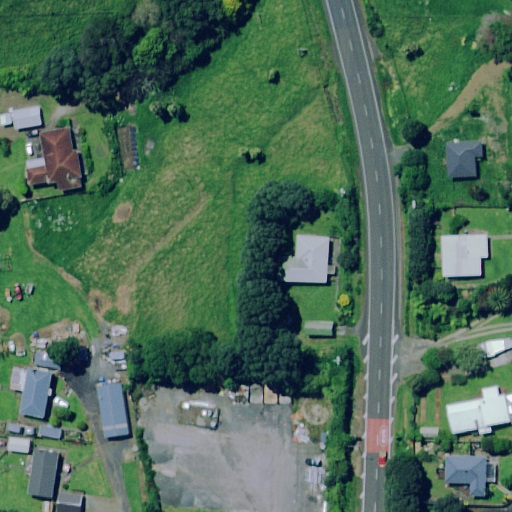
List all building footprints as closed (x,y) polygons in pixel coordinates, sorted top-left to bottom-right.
[(13,111),(13,107),(7,108),(8,112),(0,113),(0,126),(14,124),(15,130),(41,124),(37,106),(13,111)] [(61,192),(84,188),(82,178),(86,177),(81,150),(73,152),(69,128),(40,134),(45,159),(26,162),(30,186),(59,181),(61,192)] [(484,157),(483,142),(448,144),(450,178),(478,176),(477,157),(484,157)] [(490,257),(489,235),(444,236),(445,276),(482,275),(481,257),(490,257)] [(330,238),(300,236),(299,258),(282,257),(281,281),(328,283),(329,263),(339,263),(339,253),(329,252),(330,238)] [(335,322),(305,321),(304,336),(334,337),(335,322)] [(511,336),(501,339),(504,350),(511,348),(511,336)] [(486,345),(485,343),(475,345),(479,361),(497,356),(494,343),(486,345)] [(89,346),(78,346),(78,361),(88,362),(89,346)] [(52,374),(14,367),(11,389),(24,391),(20,414),(44,418),(52,374)] [(133,434),(124,383),(100,387),(108,438),(133,434)] [(493,432),(492,426),(511,422),(511,393),(500,396),(498,387),(484,389),(486,399),(448,406),(453,434),(480,429),(481,434),(493,432)] [(23,425),(9,422),(8,431),(22,433),(23,425)] [(38,427),(25,425),(24,434),(36,436),(38,427)] [(61,428),(40,426),(39,436),(60,438),(61,428)] [(32,440),(9,438),(8,451),(31,453),(32,440)] [(55,497),(60,454),(35,451),(30,494),(55,497)] [(472,496),(488,497),(488,483),(496,484),(496,464),(488,464),(488,457),(447,456),(447,483),(472,484),(472,496)]
